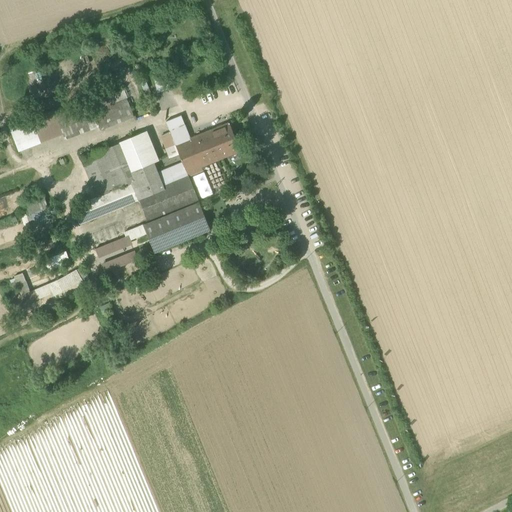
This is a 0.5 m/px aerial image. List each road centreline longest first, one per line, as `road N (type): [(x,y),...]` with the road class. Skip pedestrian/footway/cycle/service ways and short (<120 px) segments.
road 1 (residential): [(206,0),(414,511)]
road 2 (track): [(308,254),(252,288),(227,281),(209,245)]
